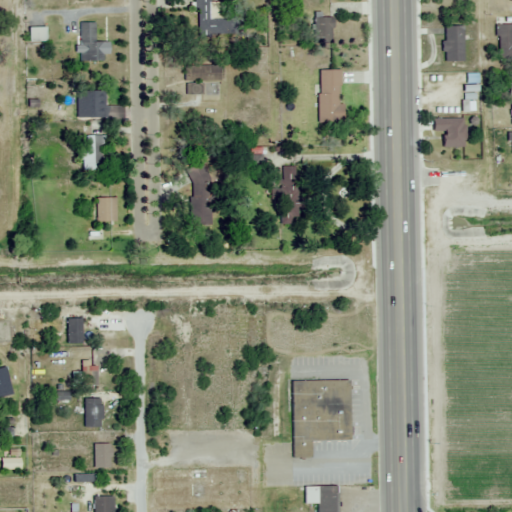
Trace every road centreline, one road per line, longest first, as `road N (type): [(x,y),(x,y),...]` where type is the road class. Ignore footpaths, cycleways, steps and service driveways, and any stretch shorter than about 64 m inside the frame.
road 1 (primary): [(403,256),(399,0)]
road 2 (primary): [(405,511),(403,256)]
road 3 (residential): [(148,239),(143,0)]
road 4 (residential): [(144,511),(144,325)]
